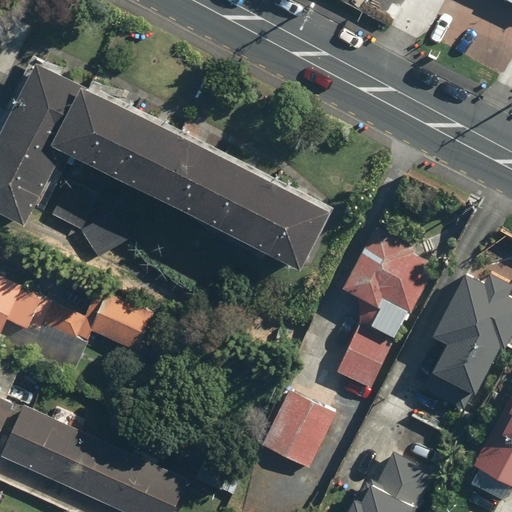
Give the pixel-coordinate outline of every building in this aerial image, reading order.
[(307,261),(335,205),(39,56),(0,133),(0,203),(30,219),(69,142),(307,261)] [(118,208),(84,226),(100,256),(134,239),(118,208)] [(416,307),(440,262),(414,249),(418,242),(378,222),(346,284),(382,302),(387,292),(412,305),(416,307)] [(0,264),(0,333),(11,310),(45,326),(49,318),(94,338),(99,328),(143,348),(159,313),(99,286),(90,306),(0,264)] [(485,283),(465,272),(435,330),(449,337),(423,387),(460,406),(468,410),(502,343),(506,346),(511,334),(511,296),(511,295),(511,283),(490,273),(485,283)] [(373,320),(398,333),(412,305),(387,292),(382,302),(373,320)] [(0,336),(79,372),(94,338),(49,318),(45,326),(11,310),(0,333),(0,336)] [(396,337),(363,321),(341,369),(374,384),(396,337)] [(0,453),(124,511),(176,511),(194,476),(196,472),(37,397),(45,380),(0,358),(0,453)] [(313,465),(340,409),(295,387),(268,444),(313,465)] [(511,390),(474,463),(511,482),(511,390)] [(377,478),(370,474),(347,511),(414,511),(438,472),(395,447),(377,478)]
